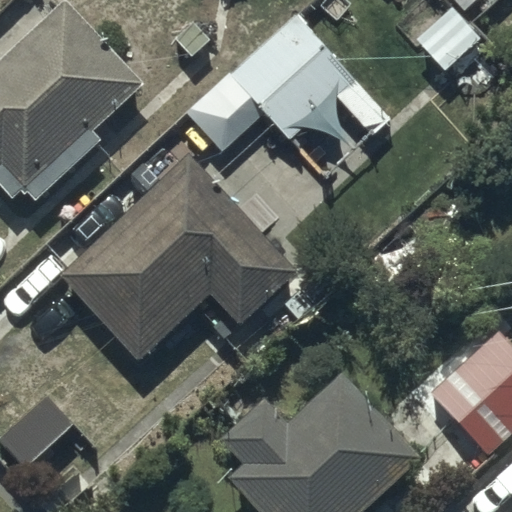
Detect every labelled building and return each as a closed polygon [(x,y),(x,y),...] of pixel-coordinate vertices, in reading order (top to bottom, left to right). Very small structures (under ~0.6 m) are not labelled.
[(69,0),(51,0),(0,44),(0,175),(11,188),(18,182),(28,194),(102,131),(93,121),(139,81),(69,0)] [(450,0),(406,0),(411,5),(394,21),(417,45),(422,40),(444,63),(479,30),(450,0)] [(296,5),(227,66),(279,126),(263,140),(289,170),(306,155),(322,173),(390,114),(296,5)] [(186,143),(56,262),(135,348),(206,282),(237,316),(296,262),(186,143)] [(264,511),(349,511),(415,447),(334,365),(283,415),(265,397),(225,437),(241,454),(224,471),(264,511)] [(458,416),(482,443),(511,416),(511,386),(500,373),(476,395),(456,373),(432,394),(425,387),(408,402),(437,435),(458,416)]
